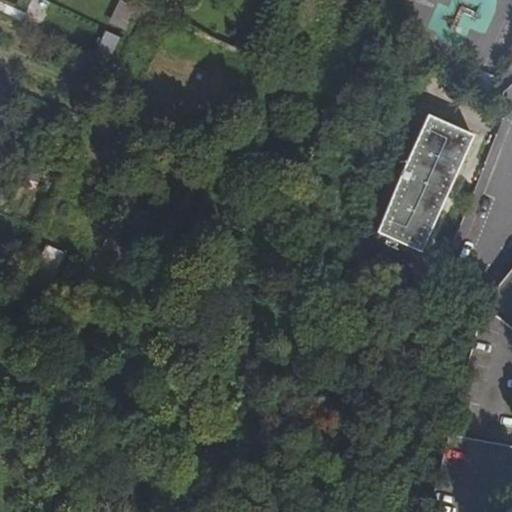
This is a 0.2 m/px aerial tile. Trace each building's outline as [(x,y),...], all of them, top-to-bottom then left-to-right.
[(118,1),(107,24),(125,33),(136,10),(118,1)] [(470,139),(426,120),(375,237),(419,256),(470,139)] [(43,143),(31,140),(29,145),(41,149),(43,143)] [(29,145),(24,143),(18,163),(51,173),(57,154),(41,149),(29,145)] [(236,161),(226,156),(217,174),(218,175),(208,198),(222,205),(232,182),(229,180),(236,161)] [(234,306),(250,268),(222,256),(205,293),(234,306)] [(469,413),(456,410),(447,443),(462,446),(469,413)]
